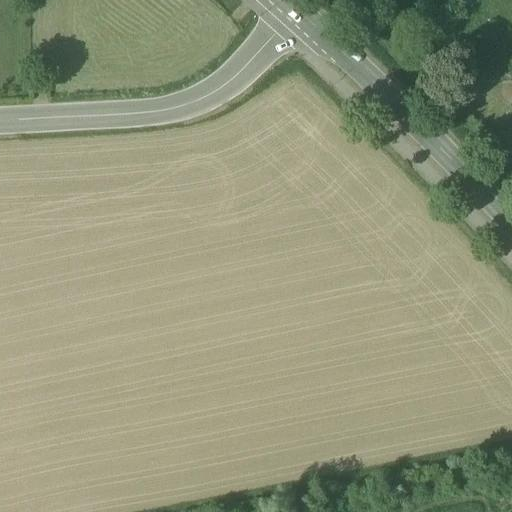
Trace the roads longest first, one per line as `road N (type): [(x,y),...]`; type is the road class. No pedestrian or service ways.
road 1 (tertiary): [(297,15),(193,104),(0,123)]
road 2 (secondary): [(297,15),(511,221)]
